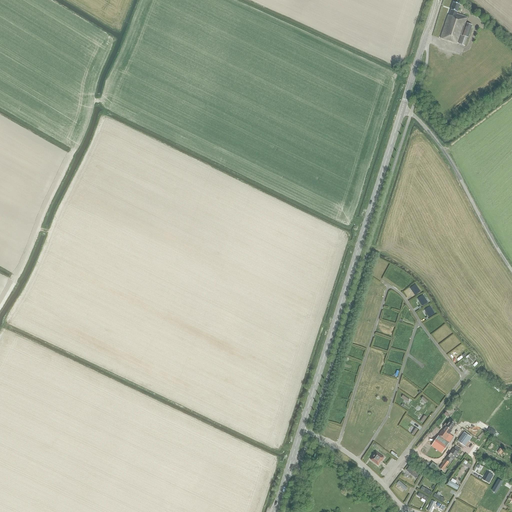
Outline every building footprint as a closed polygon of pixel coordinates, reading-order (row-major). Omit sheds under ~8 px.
[(459,5),(460,5),(453,3),(449,15),(448,15),(440,38),(464,46),(467,37),(468,37),(472,25),(466,24),(468,17),(457,14),(459,7),(460,8),(460,6),(459,5)] [(411,291),(415,296),(420,292),(415,285),(411,287),(413,290),(411,291)] [(419,301),(422,306),(427,302),(422,295),(418,298),(420,300),(419,301)] [(427,311),(426,312),(429,317),(434,313),(429,306),(426,308),(427,311)] [(451,430),(455,424),(450,420),(442,431),(438,436),(436,440),(432,446),(442,453),(453,437),(449,434),(452,431),(451,430)] [(469,441),(471,438),(464,432),(457,441),(464,446),(468,441),(469,441)] [(458,453),(454,450),(453,449),(445,460),(439,468),(443,471),(449,462),(450,463),(458,453)] [(376,452),(370,460),(378,465),(384,458),(376,452)] [(433,462),(429,467),(435,472),(439,467),(433,462)] [(406,470),(416,478),(419,475),(409,467),(406,470)] [(489,483),(493,475),(487,472),(483,480),(489,483)] [(496,492),(497,492),(503,482),(498,480),(493,489),(493,490),(496,492)] [(408,488),(399,481),(397,484),(405,491),(408,488)] [(459,486),(449,481),(446,485),(456,490),(459,486)] [(422,486),(420,490),(430,496),(432,492),(422,486)] [(427,501),(429,498),(419,492),(417,496),(427,501)] [(445,499),(439,496),(437,494),(435,493),(433,497),(443,502),(445,499)] [(488,494),(482,504),(486,506),(491,496),(488,494)] [(476,509),(481,498),(478,496),(472,507),(476,509)]
